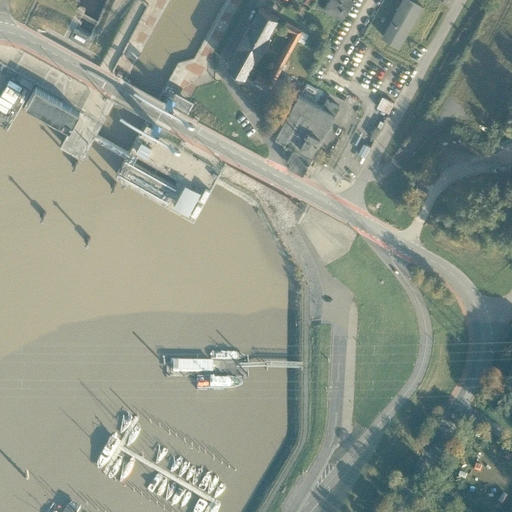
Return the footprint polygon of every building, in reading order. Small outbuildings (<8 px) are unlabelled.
[(329,0),(325,8),(342,17),(351,0),(329,0)] [(394,17),(383,36),(399,45),(409,26),(411,27),(422,6),(411,0),(402,0),(393,16),(394,17)] [(238,47),(228,64),(246,74),(255,57),(256,58),(270,34),(269,33),(278,17),(260,7),(251,23),(250,22),(236,47),(238,47)] [(257,79),(273,88),(305,31),(289,22),(285,29),(294,34),(269,78),(261,73),(257,79)] [(91,37),(76,29),(71,38),(86,46),(91,37)] [(61,99),(39,87),(29,104),(69,127),(79,109),(61,99)] [(305,174),(341,106),(325,98),(321,105),(298,93),(275,137),(293,147),(288,158),(291,160),(289,165),(305,174)] [(386,94),(379,105),(391,112),(397,101),(386,94)] [(163,95),(161,99),(163,101),(168,103),(170,99),(167,97),(166,96),(163,95)] [(151,122),(149,121),(147,125),(154,129),(156,125),(151,122)] [(200,188),(184,178),(171,201),(188,210),(200,188)]
